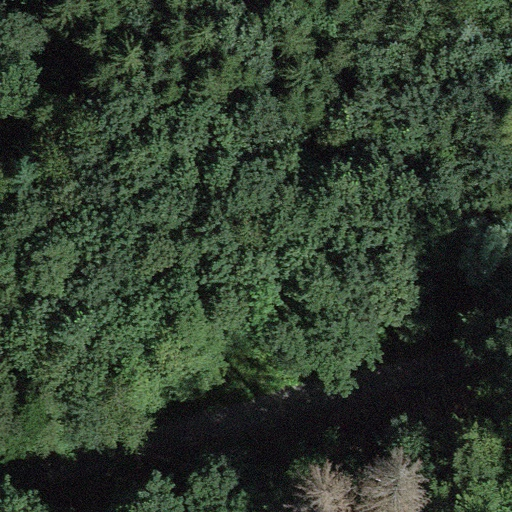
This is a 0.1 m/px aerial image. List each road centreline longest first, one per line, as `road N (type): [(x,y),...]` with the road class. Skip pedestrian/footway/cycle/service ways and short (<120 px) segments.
road 1 (track): [(511,355),(0,483)]
road 2 (track): [(0,25),(126,0)]
